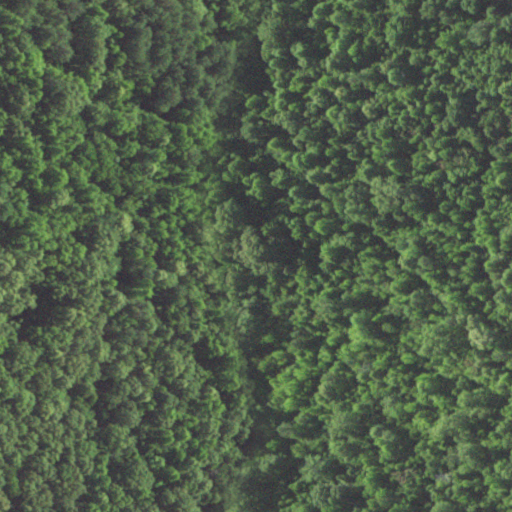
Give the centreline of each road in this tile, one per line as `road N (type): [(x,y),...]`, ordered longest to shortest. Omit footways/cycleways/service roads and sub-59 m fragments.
road 1 (residential): [(511,358),(396,265),(279,131),(110,59),(79,75)]
road 2 (residential): [(79,75),(13,511)]
